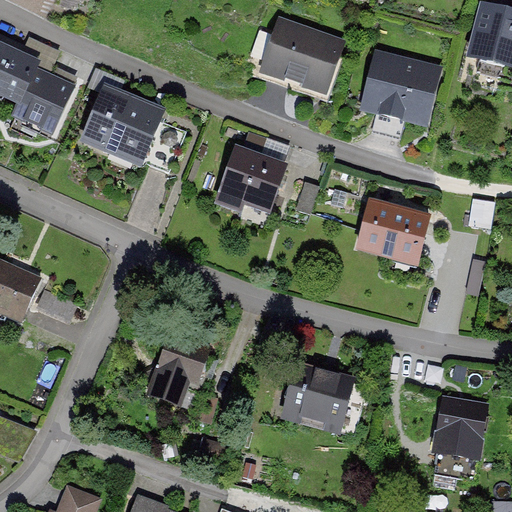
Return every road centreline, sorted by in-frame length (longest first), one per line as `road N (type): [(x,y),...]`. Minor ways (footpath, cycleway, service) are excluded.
road 1 (residential): [(0,4),(403,170),(511,196)]
road 2 (residential): [(136,243),(301,311),(450,349),(511,354)]
road 3 (residential): [(5,511),(52,462),(136,243)]
road 4 (unknown): [(69,417),(276,488)]
road 5 (residential): [(0,182),(136,243)]
